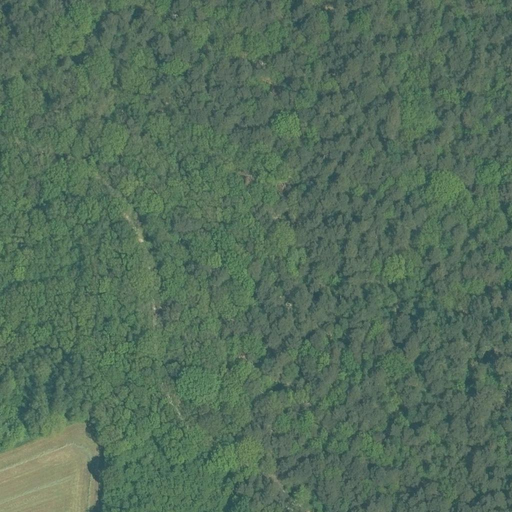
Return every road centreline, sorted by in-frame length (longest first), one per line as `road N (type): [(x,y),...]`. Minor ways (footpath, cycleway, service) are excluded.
road 1 (track): [(266,485),(204,437),(174,395),(152,258),(135,221),(92,180),(0,138)]
road 2 (track): [(511,414),(484,407),(407,419),(289,466),(266,485)]
